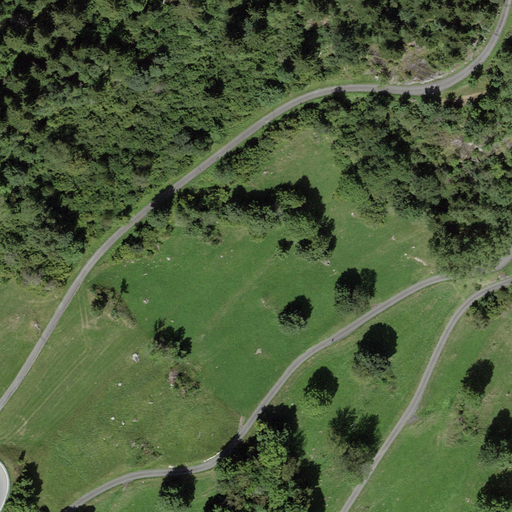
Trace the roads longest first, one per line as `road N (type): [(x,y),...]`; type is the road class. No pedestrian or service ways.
road 1 (track): [(507,0),(495,41),(460,76),(417,91),(344,88),(284,105),(122,228),(87,266),(0,403)]
road 2 (track): [(69,511),(89,493),(141,475),(210,467),(306,354),(405,293),(492,269),(511,250)]
road 3 (track): [(511,280),(470,301),(354,511)]
